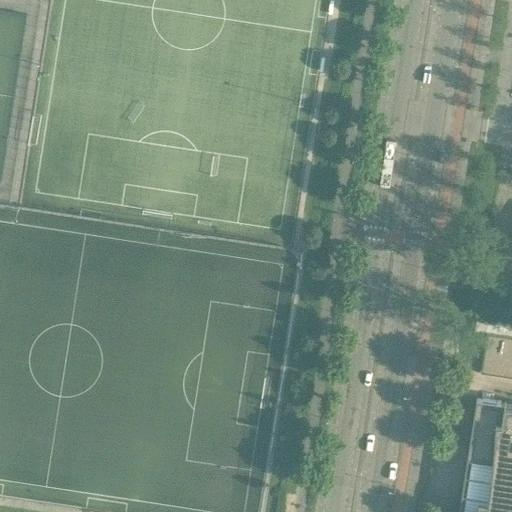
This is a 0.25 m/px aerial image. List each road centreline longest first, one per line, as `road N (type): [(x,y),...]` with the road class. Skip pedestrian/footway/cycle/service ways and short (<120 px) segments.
road 1 (tertiary): [(372,511),(458,0)]
road 2 (tertiary): [(410,0),(336,511)]
